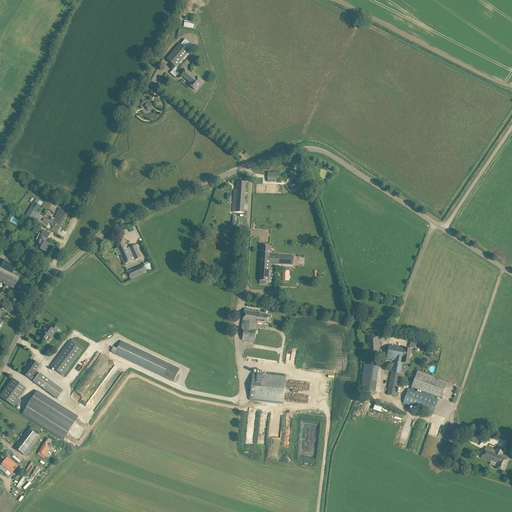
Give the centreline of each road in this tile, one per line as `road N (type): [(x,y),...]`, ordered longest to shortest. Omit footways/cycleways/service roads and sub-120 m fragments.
road 1 (track): [(182,0),(52,267)]
road 2 (unclassified): [(56,276),(129,215),(251,164)]
road 3 (unclassified): [(251,164),(321,149),(443,229)]
road 4 (track): [(143,78),(251,164)]
road 5 (residential): [(244,298),(251,164)]
road 6 (unclassified): [(443,229),(511,128)]
